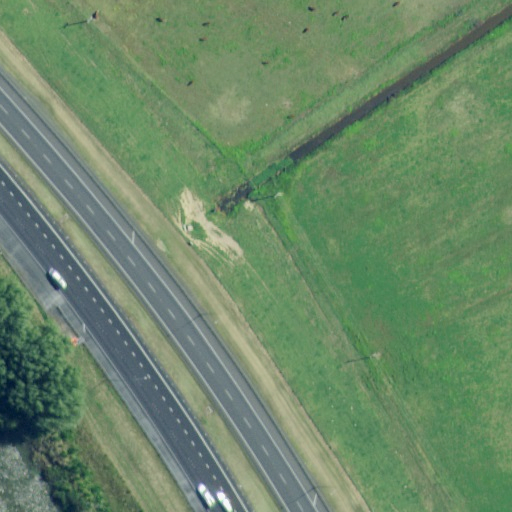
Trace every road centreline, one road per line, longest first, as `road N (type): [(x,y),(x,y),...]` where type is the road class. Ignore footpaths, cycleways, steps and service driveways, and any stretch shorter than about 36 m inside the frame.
road 1 (trunk): [(0,104),(131,254),(300,511)]
road 2 (trunk): [(220,511),(115,347),(0,199)]
